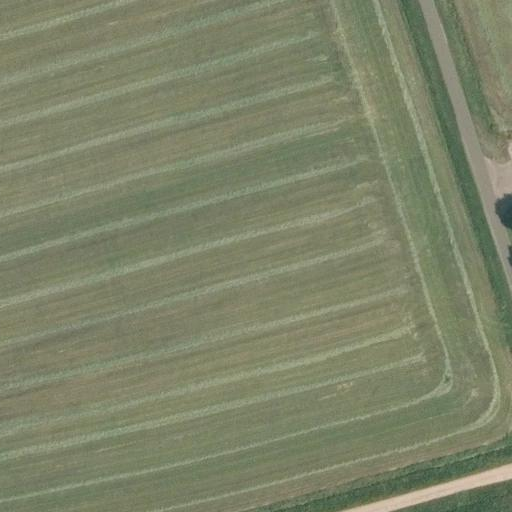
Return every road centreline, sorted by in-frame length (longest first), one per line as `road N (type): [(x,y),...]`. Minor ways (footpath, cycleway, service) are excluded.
road 1 (residential): [(511,276),(422,0)]
road 2 (track): [(511,469),(361,511)]
